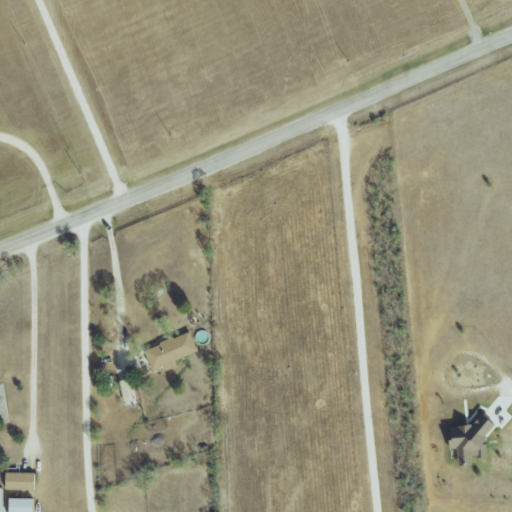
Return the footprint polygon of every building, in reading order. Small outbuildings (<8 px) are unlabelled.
[(198,351),(191,332),(145,349),(153,370),(165,366),(167,371),(178,367),(175,360),(198,351)] [(137,399),(132,378),(119,381),(125,402),(137,399)] [(488,457),(485,434),(495,432),(494,419),(448,426),(451,449),(458,448),(460,465),(473,463),(473,459),(488,457)] [(8,490),(36,490),(37,473),(8,472),(8,490)] [(35,511),(36,499),(12,498),(11,511),(35,511)]
